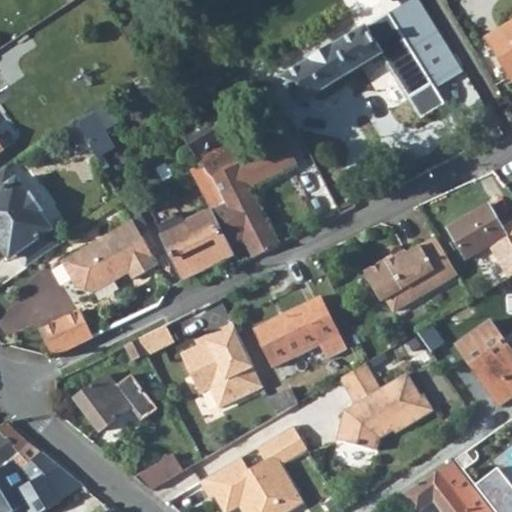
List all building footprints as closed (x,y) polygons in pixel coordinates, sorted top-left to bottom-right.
[(52,0),(25,0),(32,13),(54,2),(52,0)] [(367,27),(366,26),(280,78),(297,107),(383,55),(422,120),(445,106),(436,89),(462,74),(461,72),(456,63),(446,48),(440,37),(423,8),(396,25),(389,14),(367,27)] [(511,23),(485,39),(511,83),(511,82),(511,23)] [(440,37),(446,48),(451,45),(444,34),(440,37)] [(456,63),(461,72),(466,70),(460,60),(456,63)] [(91,147),(98,159),(115,149),(94,115),(78,124),(91,147)] [(218,117),(184,137),(196,157),(230,137),(218,117)] [(77,155),(91,147),(78,124),(76,120),(62,130),(77,155)] [(254,259),(279,246),(250,189),(298,164),(286,140),(238,165),(229,145),(199,162),(201,165),(207,175),(211,178),(215,186),(225,204),(212,211),(229,246),(244,238),(254,259)] [(191,171),(202,193),(215,186),(211,178),(207,175),(201,165),(191,171)] [(6,168),(0,171),(0,246),(10,261),(18,255),(27,268),(60,246),(51,233),(54,231),(42,214),(43,213),(31,195),(29,196),(18,179),(14,181),(6,168)] [(215,186),(202,193),(212,211),(225,204),(215,186)] [(511,221),(501,227),(488,205),(448,228),(467,259),(490,245),(510,279),(511,277),(511,221)] [(181,217),(158,228),(184,280),(234,256),(229,246),(212,211),(185,224),(181,217)] [(159,267),(134,222),(62,263),(78,291),(93,295),(130,274),(133,281),(159,267)] [(387,299),(395,312),(458,274),(437,238),(409,255),(407,252),(389,263),(387,261),(366,274),(382,302),(387,299)] [(322,344),(329,358),(347,350),(337,330),(329,312),(321,297),(285,315),(287,320),(258,334),(274,367),(322,344)] [(329,312),(337,330),(351,324),(342,306),(329,312)] [(82,314),(41,333),(54,359),(95,339),(82,314)] [(256,329),(258,334),(287,320),(285,315),(256,329)] [(456,344),(499,405),(511,395),(511,355),(489,322),(456,344)] [(178,342),(170,324),(140,338),(149,355),(178,342)] [(264,387),(234,325),(208,338),(210,343),(200,348),(182,357),(201,394),(212,389),(221,408),(264,387)] [(430,326),(417,333),(431,352),(443,343),(430,326)] [(149,355),(140,338),(127,345),(135,362),(149,355)] [(210,343),(208,338),(197,343),(200,348),(210,343)] [(431,352),(435,357),(446,349),(443,343),(431,352)] [(382,389),(366,363),(340,378),(356,405),(353,413),(345,411),(337,441),(378,451),(381,438),(394,431),(395,433),(434,411),(424,395),(421,396),(408,374),(382,389)] [(109,374),(76,399),(101,432),(132,409),(142,421),(158,409),(132,374),(118,385),(109,374)] [(299,403),(292,388),(270,398),(278,415),(299,403)] [(356,405),(345,411),(353,413),(356,405)] [(0,468),(14,459),(30,443),(6,423),(0,428),(0,468)] [(241,458),(200,482),(210,500),(215,498),(223,511),(231,511),(239,507),(245,504),(249,511),(289,511),(304,503),(282,466),(308,451),(294,427),(258,448),(268,465),(251,475),(241,458)] [(0,468),(0,511),(14,511),(24,506),(27,511),(43,511),(60,502),(58,500),(80,486),(30,443),(14,459),(0,468)] [(175,456),(137,479),(152,491),(185,472),(175,456)] [(491,511),(453,462),(403,495),(416,511),(420,511),(434,502),(442,511),(491,511)]
